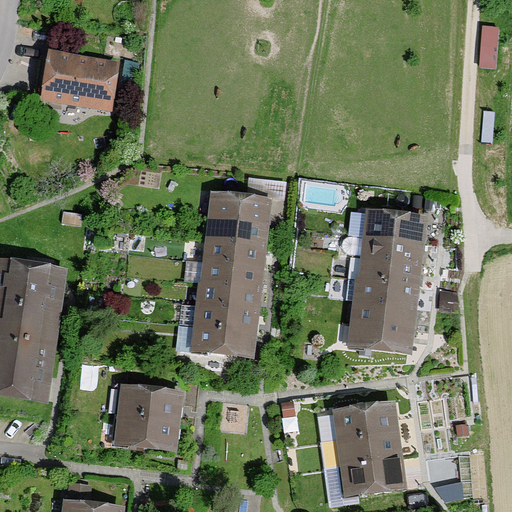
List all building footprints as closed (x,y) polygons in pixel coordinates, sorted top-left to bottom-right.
[(112,120),(121,68),(51,56),(42,108),(112,120)] [(252,365),(275,204),(215,195),(192,357),(252,365)] [(411,362),(431,224),(371,215),(351,353),(411,362)] [(0,400),(50,406),(67,277),(0,268),(0,400)] [(174,458),(181,399),(122,392),(114,450),(174,458)] [(223,428),(249,429),(249,401),(224,401),(223,428)] [(399,408),(332,416),(343,505),(411,496),(399,408)]
